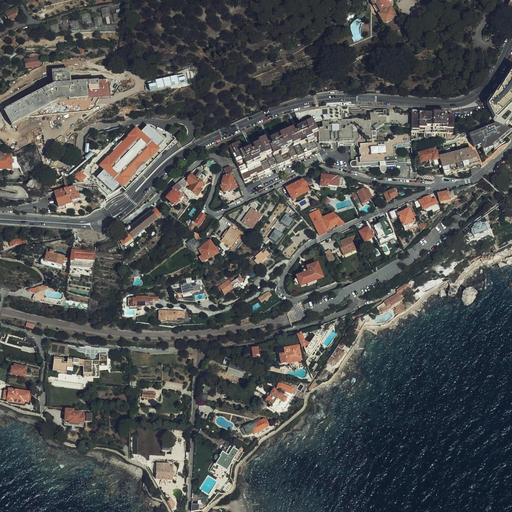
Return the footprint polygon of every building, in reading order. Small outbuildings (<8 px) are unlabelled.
[(370,0),(374,5),(376,4),(381,13),(379,14),(384,24),(397,17),(391,7),(393,3),(390,0),(370,0)] [(106,17),(109,16),(110,16),(109,7),(102,9),(103,17),(106,17)] [(7,14),(10,20),(18,16),(14,10),(7,14)] [(91,22),(89,13),(82,15),(84,24),(91,22)] [(123,21),(121,13),(114,14),(115,23),(123,21)] [(103,26),(101,17),(94,18),(95,27),(103,26)] [(80,27),(77,19),(70,21),(73,29),(80,27)] [(60,32),(57,23),(50,25),(53,34),(60,32)] [(26,68),(40,66),(39,57),(25,59),(26,68)] [(511,66),(494,94),(488,105),(495,123),(504,127),(509,120),(511,122),(511,66)] [(5,110),(13,124),(23,119),(90,113),(93,112),(95,110),(98,103),(101,99),(105,98),(113,97),(117,90),(110,85),(107,85),(107,81),(70,84),(69,71),(53,72),(54,85),(5,110)] [(313,113),(314,120),(317,132),(317,136),(318,140),(318,144),(322,144),(322,148),(331,147),(331,146),(342,145),(342,147),(354,146),(354,144),(356,144),(357,144),(358,146),(359,146),(359,148),(361,147),(361,158),(356,158),(356,161),(353,161),(352,162),(350,163),(350,165),(351,166),(352,167),(371,166),(371,167),(380,167),(380,171),(381,172),(383,173),(385,172),(386,171),(386,170),(395,169),(394,162),(396,162),(396,158),(394,158),(393,146),(396,146),(405,145),(405,147),(412,147),(411,135),(390,136),(390,139),(384,140),(378,140),(376,140),(376,133),(381,130),(379,127),(383,124),(401,125),(401,126),(409,126),(409,113),(400,113),(400,111),(387,111),(382,111),(372,112),(372,118),(354,119),(354,122),(340,123),(340,109),(335,110),(322,111),(313,113)] [(11,125),(13,124),(5,110),(3,111),(11,125)] [(411,127),(411,132),(452,133),(453,116),(446,116),(446,112),(433,112),(433,113),(419,113),(419,112),(412,111),(411,127)] [(265,137),(258,140),(259,142),(264,154),(268,163),(263,165),(267,173),(318,150),(314,142),(318,140),(317,136),(317,132),(314,120),(296,128),(296,126),(276,135),(277,137),(270,140),(269,138),(265,139),(265,137)] [(481,146),(481,147),(510,138),(510,137),(511,135),(511,130),(504,127),(495,123),(491,128),(490,126),(470,135),(475,148),(481,146)] [(148,143),(157,134),(149,126),(141,134),(137,138),(136,138),(131,143),(132,143),(122,154),(121,153),(116,159),(108,151),(101,158),(103,160),(95,168),(98,171),(91,178),(97,185),(105,178),(112,185),(118,179),(118,178),(126,170),(127,170),(130,173),(135,167),(133,164),(133,163),(147,148),(144,146),(148,142),(148,143)] [(510,138),(481,147),(482,149),(487,147),(497,144),(511,140),(510,138)] [(511,141),(511,140),(497,144),(487,147),(496,156),(497,155),(499,153),(503,149),(507,147),(511,141)] [(237,159),(235,160),(238,168),(245,182),(267,173),(263,165),(268,163),(264,154),(259,142),(249,147),(250,148),(243,151),(239,143),(229,147),(233,154),(235,153),(237,159)] [(472,152),(471,147),(465,149),(459,151),(439,157),(443,171),(469,164),(470,166),(478,163),(475,154),(474,151),(472,152)] [(487,147),(482,149),(483,151),(475,154),(478,163),(482,168),(494,159),(496,156),(487,147)] [(439,157),(436,148),(434,149),(434,150),(419,155),(421,162),(432,158),(437,175),(444,176),(443,171),(439,157)] [(0,168),(12,169),(11,155),(4,155),(0,152),(0,168)] [(505,160),(497,168),(501,173),(504,171),(510,166),(505,160)] [(444,176),(445,176),(447,175),(469,170),(470,166),(469,164),(443,171),(444,176)] [(232,171),(230,166),(224,169),(227,176),(224,177),(222,183),(223,185),(221,187),(222,190),(224,192),(230,189),(231,191),(237,188),(231,174),(233,173),(232,171)] [(196,185),(192,191),(198,196),(202,190),(200,189),(204,184),(203,183),(207,177),(212,179),(215,172),(206,168),(203,174),(199,171),(195,177),(195,178),(196,179),(193,183),(196,185)] [(81,183),(87,177),(81,171),(75,177),(81,183)] [(190,176),(189,177),(188,179),(188,180),(186,182),(192,185),(189,190),(192,191),(196,185),(193,183),(196,179),(195,178),(195,177),(192,175),(190,176)] [(320,186),(327,187),(328,185),(342,187),(343,178),(322,175),(320,186)] [(303,180),(308,186),(313,184),(310,176),(302,179),(303,180)] [(183,179),(177,185),(181,190),(183,188),(183,189),(187,186),(186,185),(187,184),(183,179)] [(306,186),(308,186),(303,180),(287,188),(293,200),(296,198),(304,194),(309,191),(306,186)] [(177,185),(172,190),(173,191),(171,194),(171,193),(170,194),(166,198),(170,202),(169,204),(172,206),(173,205),(175,206),(178,202),(179,203),(182,200),(186,204),(189,200),(181,190),(177,185)] [(74,186),(54,191),(59,208),(65,206),(65,205),(72,203),(72,201),(80,199),(78,192),(76,192),(74,186)] [(352,194),(354,199),(359,197),(363,204),(369,201),(368,200),(372,198),(371,195),(376,193),(373,187),(364,191),(363,189),(352,194)] [(391,199),(397,196),(394,189),(383,194),(387,202),(392,200),(391,199)] [(439,203),(450,200),(450,199),(449,191),(436,194),(439,203)] [(430,197),(424,199),(421,201),(424,210),(438,204),(436,199),(432,200),(430,197)] [(243,222),(252,229),(262,216),(253,209),(243,222)] [(417,226),(413,217),(411,212),(410,209),(406,211),(406,212),(400,214),(398,210),(390,213),(393,220),(400,217),(406,231),(409,229),(413,227),(417,226)] [(130,227),(126,230),(123,233),(122,232),(119,234),(120,235),(117,237),(124,245),(156,221),(155,219),(159,216),(159,215),(156,210),(155,211),(151,213),(150,212),(130,227)] [(319,232),(320,236),(329,232),(328,230),(334,227),(334,226),(337,225),(338,227),(344,225),(333,214),(323,219),(319,211),(310,215),(319,232)] [(191,225),(188,229),(191,232),(195,226),(197,228),(199,226),(205,216),(201,213),(193,224),(192,223),(191,225)] [(289,217),(284,223),(289,227),(294,221),(289,217)] [(386,220),(380,223),(385,235),(392,232),(386,220)] [(385,235),(380,223),(373,226),(379,238),(385,235)] [(489,232),(487,226),(482,227),(481,225),(481,224),(476,226),(477,229),(473,230),(475,236),(479,235),(481,236),(484,235),(485,233),(489,232)] [(285,246),(289,241),(297,235),(301,231),(297,227),(292,231),(292,230),(288,233),(287,232),(281,236),(283,239),(280,241),(285,246)] [(374,237),(369,228),(359,233),(365,242),(374,237)] [(222,241),(225,243),(231,247),(239,235),(230,229),(228,232),(226,231),(222,237),(224,238),(222,241)] [(231,247),(230,248),(231,249),(240,236),(239,235),(231,247)] [(297,235),(289,241),(291,243),(298,236),(297,235)] [(342,246),(340,248),(344,255),(356,250),(352,240),(355,239),(354,236),(340,242),(342,245),(342,246)] [(13,246),(29,243),(31,243),(31,241),(30,241),(30,238),(12,240),(13,246)] [(186,244),(195,253),(202,248),(197,241),(193,238),(186,244)] [(202,248),(195,253),(198,259),(200,258),(202,262),(218,254),(210,242),(202,248)] [(49,253),(47,252),(44,263),(62,268),(63,262),(66,262),(67,259),(64,258),(65,256),(60,254),(59,255),(54,254),(55,252),(50,250),(49,253)] [(270,255),(266,250),(263,253),(261,251),(255,257),(257,259),(255,261),(258,265),(270,255)] [(329,251),(324,254),(329,263),(334,260),(329,251)] [(70,266),(93,267),(95,255),(76,254),(75,263),(71,262),(70,266)] [(445,271),(444,274),(447,275),(448,275),(450,273),(452,273),(455,271),(455,269),(459,264),(456,261),(454,264),(453,263),(445,271)] [(306,281),(307,284),(316,280),(315,278),(322,275),(317,264),(308,267),(309,272),(306,273),(304,270),(302,271),(301,272),(302,274),(303,274),(298,276),(298,278),(295,279),(294,281),(295,284),(298,284),(300,283),(306,281)] [(300,268),(302,271),(304,270),(306,273),(309,272),(308,267),(307,266),(305,265),(302,266),(300,268)] [(232,278),(228,281),(230,283),(234,288),(236,291),(241,288),(238,285),(243,281),(240,277),(235,281),(232,278)] [(183,298),(191,296),(191,293),(200,292),(198,285),(201,285),(200,282),(198,283),(192,284),(191,279),(186,280),(187,285),(184,286),(185,288),(181,289),(182,293),(183,298)] [(230,283),(228,281),(218,288),(221,293),(219,294),(220,296),(222,294),(223,296),(234,288),(230,283)] [(404,291),(404,292),(406,292),(413,289),(410,282),(408,283),(410,286),(404,291)] [(399,293),(404,292),(404,291),(410,286),(408,283),(404,286),(406,287),(404,289),(403,287),(399,290),(399,293)] [(60,305),(65,306),(66,300),(48,298),(47,297),(46,292),(47,291),(49,290),(48,289),(39,292),(38,288),(47,285),(46,284),(45,284),(27,290),(35,295),(33,299),(36,300),(43,303),(60,305)] [(268,291),(258,297),(261,303),(264,300),(265,301),(269,299),(269,298),(272,296),(268,291)] [(405,299),(399,293),(388,300),(391,305),(390,306),(391,308),(405,299)] [(142,306),(142,307),(150,307),(150,302),(158,302),(158,298),(150,298),(149,297),(137,298),(137,299),(129,299),(130,308),(138,307),(138,306),(142,306)] [(388,300),(385,302),(387,304),(380,309),(381,310),(381,309),(383,312),(391,308),(390,306),(391,305),(388,300)] [(399,315),(405,312),(402,304),(396,306),(397,310),(395,311),(397,314),(399,314),(399,315)] [(159,321),(166,321),(166,318),(168,318),(168,320),(177,320),(177,318),(185,318),(185,312),(160,311),(159,321)] [(355,328),(361,331),(366,322),(370,320),(369,316),(357,323),(355,328)] [(357,337),(361,331),(355,328),(354,329),(355,330),(353,335),(357,337)] [(318,346),(322,341),(321,340),(318,338),(315,337),(310,345),(304,341),(300,332),(296,333),(302,348),(303,347),(306,354),(311,357),(312,356),(312,357),(314,356),(316,354),(314,352),(318,346)] [(13,350),(25,352),(27,342),(15,340),(13,350)] [(33,354),(35,344),(27,342),(25,352),(33,354)] [(340,343),(328,362),(335,367),(345,354),(343,353),(345,351),(343,350),(345,346),(340,343)] [(91,375),(91,364),(84,364),(84,362),(84,361),(68,359),(67,363),(63,363),(64,360),(58,359),(60,357),(61,356),(63,356),(68,356),(69,351),(68,351),(69,346),(50,344),(48,355),(55,355),(53,371),(57,372),(66,373),(66,371),(72,372),(73,365),(83,366),(83,377),(89,377),(89,375),(91,375)] [(281,363),(281,365),(285,364),(299,361),(301,361),(298,347),(284,349),(285,354),(280,355),(281,363)] [(99,365),(91,364),(91,375),(99,375),(99,366),(107,366),(107,354),(99,354),(99,362),(99,365)] [(25,377),(26,368),(15,365),(15,368),(13,368),(11,374),(25,377)] [(244,377),(245,373),(240,372),(241,367),(229,365),(227,374),(244,377)] [(310,391),(317,385),(315,383),(317,380),(316,379),(309,390),(310,391)] [(280,384),(277,389),(275,391),(273,390),(266,401),(272,405),(270,408),(274,411),(276,408),(279,410),(280,408),(281,409),(283,409),(284,408),(289,399),(282,394),(283,392),(293,395),(295,388),(280,384)] [(8,392),(7,400),(7,402),(24,405),(24,402),(29,403),(30,393),(8,390),(8,392)] [(73,410),(66,409),(65,421),(69,422),(69,423),(79,424),(79,423),(84,423),(84,417),(81,417),(81,413),(73,412),(73,410)] [(268,427),(269,425),(267,420),(264,420),(261,422),(260,421),(242,430),(245,436),(248,434),(249,435),(253,433),(254,435),(268,427)] [(234,459),(239,452),(230,446),(226,454),(223,452),(220,456),(221,457),(217,463),(228,470),(232,463),(235,464),(237,461),(234,459)] [(172,481),(173,463),(156,462),(156,464),(157,464),(156,480),(172,481)] [(167,502),(172,511),(176,505),(169,500),(167,502)]
